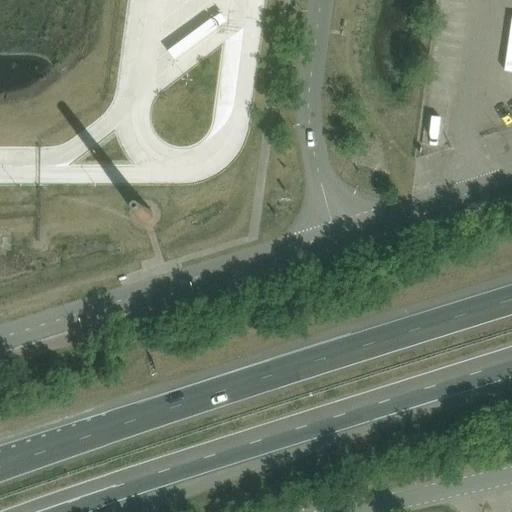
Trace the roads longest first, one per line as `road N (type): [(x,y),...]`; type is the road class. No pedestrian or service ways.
road 1 (motorway): [(511,302),(0,469)]
road 2 (motorway): [(39,511),(511,362)]
road 3 (residential): [(0,337),(327,237)]
road 4 (unknown): [(133,178),(174,175),(207,163),(218,149),(238,82),(248,0)]
road 5 (unclassified): [(327,237),(310,122),(320,0)]
road 6 (residential): [(327,237),(511,180)]
road 7 (unknown): [(11,170),(70,155),(137,82)]
road 8 (unclassified): [(356,511),(511,474)]
road 9 (unknown): [(11,170),(133,178)]
